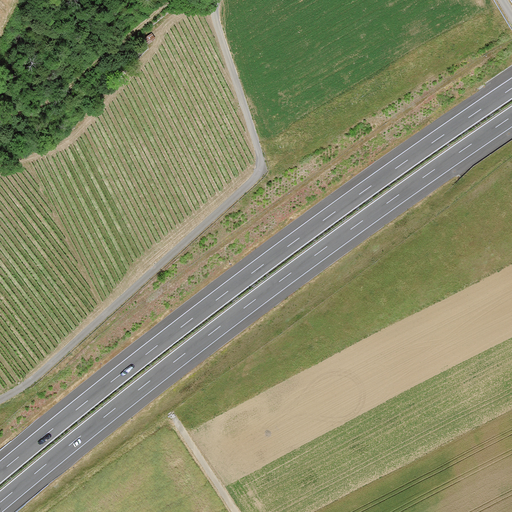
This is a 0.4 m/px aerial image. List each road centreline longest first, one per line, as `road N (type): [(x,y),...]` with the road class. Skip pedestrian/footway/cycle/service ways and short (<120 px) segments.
road 1 (motorway): [(0,503),(290,273),(511,117)]
road 2 (motorway): [(511,87),(290,243),(0,472)]
road 3 (track): [(218,0),(217,22),(264,169),(25,386),(0,399)]
road 4 (track): [(171,0),(32,113),(0,116)]
